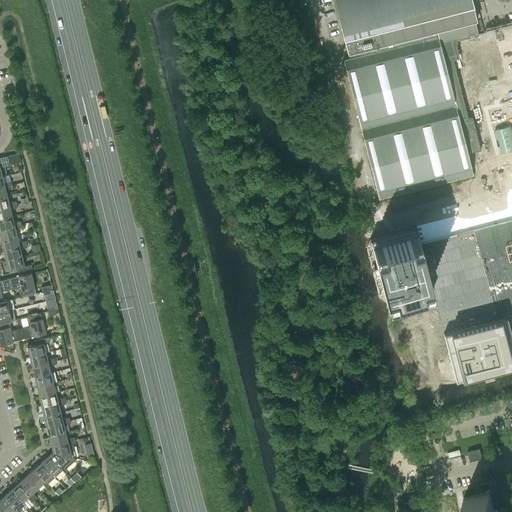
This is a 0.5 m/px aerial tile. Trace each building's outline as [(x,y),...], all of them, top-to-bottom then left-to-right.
[(442,57),(447,56),(456,53),(453,40),(478,34),(475,21),(476,20),(472,4),(471,0),(333,0),(347,53),(348,53),(349,57),(436,35),(442,57)] [(464,122),(447,56),(442,57),(436,35),(349,57),(343,59),(378,198),(473,174),(467,152),(480,149),(473,120),(464,122)] [(342,130),(349,160),(357,158),(350,128),(342,130)] [(0,176),(2,176),(0,168),(0,167),(9,165),(7,156),(0,157),(0,176)] [(0,176),(0,186),(11,184),(11,181),(3,182),(2,176),(0,176)] [(0,186),(0,197),(7,196),(5,190),(12,187),(11,184),(0,186)] [(0,197),(0,207),(16,204),(15,201),(8,202),(7,196),(0,197)] [(0,207),(0,218),(12,216),(10,209),(17,207),(16,204),(0,207)] [(0,218),(0,228),(21,224),(20,221),(13,222),(12,216),(0,218)] [(511,220),(420,244),(432,290),(443,332),(506,316),(511,314),(511,220)] [(0,228),(0,237),(1,239),(17,235),(15,229),(22,227),(21,224),(0,228)] [(416,227),(369,239),(386,302),(432,290),(420,244),(416,227)] [(18,242),(17,235),(1,239),(3,249),(26,244),(25,240),(18,242)] [(27,247),(26,244),(3,249),(5,259),(21,255),(20,249),(27,247)] [(24,265),(21,255),(5,259),(8,269),(16,267),(17,271),(32,268),(31,264),(24,265)] [(10,278),(12,288),(21,286),(23,296),(36,293),(30,273),(10,278)] [(0,301),(3,301),(3,300),(0,291),(12,288),(10,278),(0,280),(0,301)] [(0,312),(13,309),(10,299),(3,300),(3,301),(0,301),(0,312)] [(0,322),(8,321),(15,319),(13,309),(0,312),(0,322)] [(22,327),(25,338),(45,333),(40,312),(28,315),(30,325),(22,327)] [(511,338),(506,316),(443,332),(455,379),(511,363),(511,338)] [(25,338),(22,327),(10,330),(8,321),(0,322),(0,343),(0,344),(25,338)] [(29,356),(45,352),(43,342),(50,340),(49,336),(34,340),(35,344),(27,346),(29,356)] [(45,352),(29,356),(32,366),(55,361),(54,357),(47,359),(45,352)] [(55,361),(32,366),(34,376),(50,372),(49,366),(56,364),(55,361)] [(50,372),(34,376),(37,386),(57,381),(55,371),(50,372)] [(57,381),(37,386),(39,396),(55,392),(54,386),(60,384),(60,380),(57,381)] [(55,392),(39,396),(42,406),(65,400),(64,397),(57,398),(55,392)] [(65,400),(42,406),(44,416),(60,412),(58,406),(65,403),(65,400)] [(60,412),(44,416),(47,426),(69,420),(69,417),(62,418),(60,412)] [(69,420),(47,426),(49,436),(65,432),(63,425),(70,423),(69,420)] [(65,432),(49,436),(51,445),(74,440),(74,437),(66,438),(65,432)] [(74,440),(51,445),(53,451),(76,458),(73,444),(75,443),(74,440)] [(479,448),(467,451),(469,461),(481,458),(479,448)] [(76,458),(53,451),(49,454),(64,472),(67,470),(65,468),(76,458)] [(64,472),(49,454),(41,461),(55,476),(59,472),(62,474),(64,472)] [(55,476),(41,461),(33,468),(49,486),(51,484),(49,481),(55,476)] [(49,486),(33,468),(26,475),(37,487),(41,483),(47,488),(49,486)] [(37,487),(26,475),(18,482),(34,499),(36,497),(32,491),(37,487)] [(34,499),(18,482),(11,489),(21,501),(26,496),(31,501),(34,499)] [(21,501),(11,489),(3,496),(17,511),(19,511),(21,511),(19,508),(24,504),(21,501)] [(467,511),(496,511),(496,509),(494,510),(490,492),(490,491),(463,498),(463,499),(464,499),(467,511)] [(17,511),(3,496),(0,498),(0,507),(4,511),(8,511),(11,510),(13,511),(17,511)]
